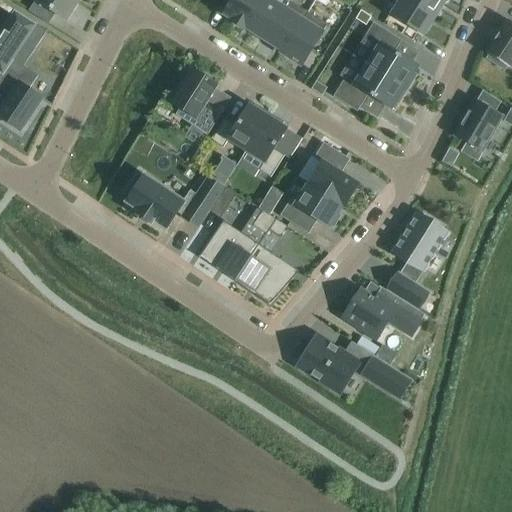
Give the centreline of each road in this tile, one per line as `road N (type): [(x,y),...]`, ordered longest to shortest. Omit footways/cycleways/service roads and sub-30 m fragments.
road 1 (residential): [(412,183),(274,350),(34,192)]
road 2 (residential): [(412,183),(132,3)]
road 3 (residential): [(34,192),(132,3)]
road 4 (residential): [(489,0),(412,183)]
